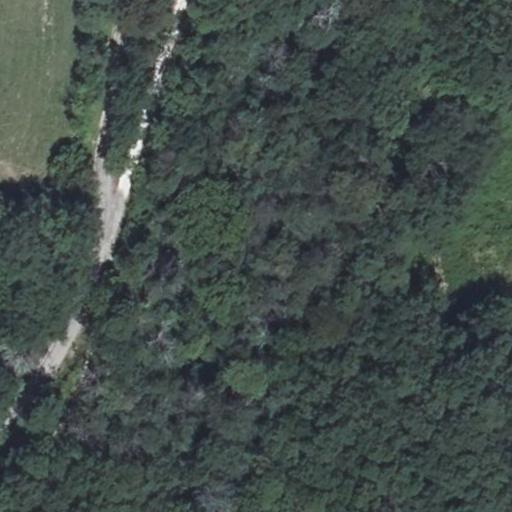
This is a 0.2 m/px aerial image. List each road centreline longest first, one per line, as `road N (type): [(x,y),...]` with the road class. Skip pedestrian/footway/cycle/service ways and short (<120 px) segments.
road 1 (track): [(181,0),(117,205)]
road 2 (unclassified): [(120,0),(101,144),(117,205)]
road 3 (unclassified): [(0,421),(44,374),(93,296)]
